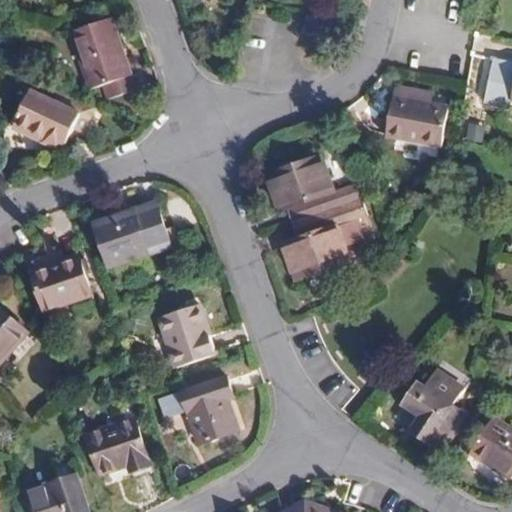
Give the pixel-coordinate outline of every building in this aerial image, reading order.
[(150,83),(123,9),(83,25),(105,82),(118,77),(124,92),(150,83)] [(322,38),(327,15),(310,12),(306,34),(322,38)] [(82,129),(97,98),(57,78),(51,90),(33,82),(16,119),(65,141),(73,125),(82,129)] [(444,148),(450,109),(396,98),(390,137),(444,148)] [(371,216),(358,185),(342,192),(328,158),(275,179),(289,212),(296,209),(303,228),(299,229),(305,242),(293,247),(307,281),(357,261),(344,227),(371,216)] [(177,251),(164,207),(100,227),(115,270),(177,251)] [(98,299),(86,262),(39,277),(52,314),(98,299)] [(211,357),(197,308),(161,319),(176,368),(211,357)] [(0,375),(1,376),(31,338),(2,311),(0,314),(0,375)] [(236,433),(228,405),(233,404),(225,378),(183,391),(199,444),(236,433)] [(471,417),(459,409),(466,398),(444,384),(436,396),(427,390),(413,412),(432,425),(423,439),(447,454),(471,417)] [(154,462),(139,416),(91,431),(104,469),(130,461),(133,469),(154,462)] [(511,472),(511,422),(510,421),(487,456),(511,472)] [(86,511),(92,510),(81,470),(35,483),(42,511),(86,511)] [(356,511),(317,498),(292,510),(293,511),(356,511)]
